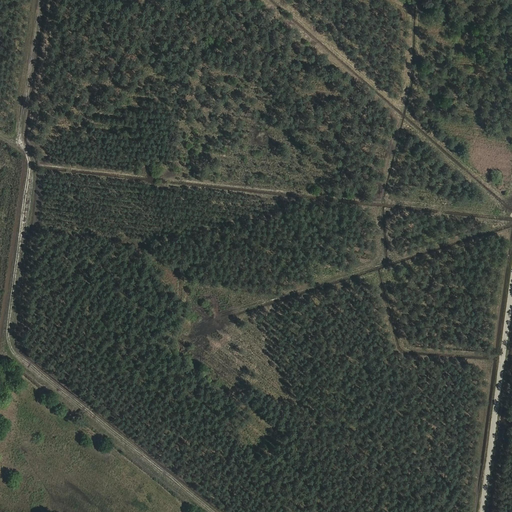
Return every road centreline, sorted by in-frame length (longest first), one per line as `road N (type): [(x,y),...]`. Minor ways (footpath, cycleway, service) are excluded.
road 1 (track): [(207,511),(6,349),(19,142)]
road 2 (track): [(482,511),(511,299)]
road 3 (track): [(19,142),(39,0)]
